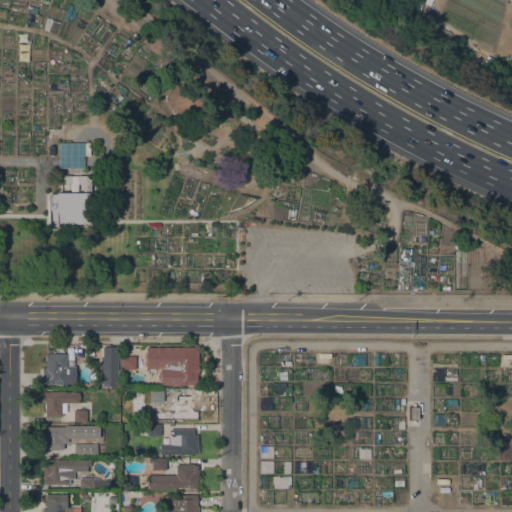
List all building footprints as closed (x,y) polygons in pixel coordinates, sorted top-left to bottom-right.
[(56,143),(57,168),(83,168),(83,142),(56,143)] [(70,176),(77,176),(90,175),(90,192),(91,192),(91,224),(57,224),(57,228),(49,228),(48,194),(56,194),(56,193),(70,193),(70,184),(60,184),(60,176),(70,176)] [(102,346),(117,346),(116,386),(99,386),(100,365),(101,365),(102,356),(102,346)] [(198,347),(198,374),(197,374),(197,385),(160,385),(160,383),(158,381),(157,379),(157,376),(157,374),(158,373),(159,371),(160,370),(160,369),(145,369),(145,347),(198,347)] [(75,366),(75,384),(41,384),(42,368),(45,368),(45,354),(47,354),(47,349),(52,349),(52,354),(66,354),(66,366),(75,366)] [(135,356),(135,369),(121,369),(121,368),(120,368),(120,357),(121,357),(121,356),(135,356)] [(163,390),(163,402),(150,402),(150,390),(163,390)] [(45,417),(44,402),(42,402),(42,392),(48,392),(48,391),(57,391),(64,391),(64,392),(77,392),(77,393),(78,393),(78,396),(79,396),(79,400),(78,400),(79,403),(65,403),(65,413),(61,413),(61,416),(45,417)] [(190,395),(190,396),(193,396),(193,403),(195,404),(195,406),(193,408),(193,411),(197,411),(197,420),(150,420),(150,413),(161,412),(161,411),(162,411),(167,405),(167,403),(175,403),(175,395),(190,395)] [(86,410),(86,421),(73,421),(73,410),(86,410)] [(487,426),(487,413),(501,413),(501,426),(500,426),(487,426)] [(343,423),(343,435),(331,435),(331,423),(343,423)] [(160,436),(147,436),(147,424),(160,424),(160,436)] [(64,426),(78,426),(78,435),(67,435),(67,442),(64,442),(64,449),(42,449),(42,444),(41,444),(41,440),(42,440),(41,427),(64,426)] [(193,429),(193,435),(197,435),(197,439),(197,446),(197,448),(198,449),(198,452),(197,452),(197,454),(159,454),(159,444),(169,444),(169,435),(168,434),(168,431),(170,429),(193,429)] [(96,444),(96,451),(100,451),(100,456),(73,456),(73,444),(96,444)] [(165,470),(152,470),(152,468),(148,468),(148,458),(165,458),(165,470)] [(89,460),(89,466),(86,466),(86,470),(73,470),(73,479),(69,479),(69,483),(67,483),(67,484),(43,484),(43,476),(42,475),(42,468),(43,466),(46,466),(46,459),(73,460),(82,460),(89,460)] [(175,475),(175,464),(187,465),(187,464),(193,464),(193,465),(197,465),(197,488),(176,487),(176,490),(148,490),(148,475),(175,475)] [(92,490),(79,490),(79,478),(92,478),(92,490)] [(41,511),(42,508),(45,508),(45,494),(69,494),(69,498),(72,498),(72,511),(41,511)] [(195,495),(197,495),(197,511),(162,511),(162,507),(172,507),(172,502),(176,502),(176,499),(179,499),(179,495),(195,495)]
